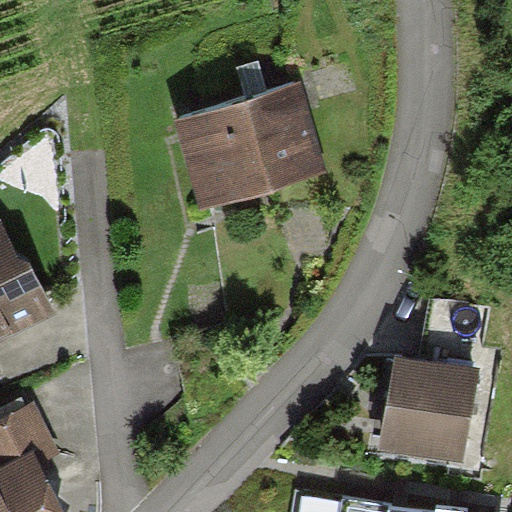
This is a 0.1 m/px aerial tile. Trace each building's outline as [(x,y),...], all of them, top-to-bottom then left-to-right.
[(303,82),(177,118),(203,207),(279,185),(328,171),(303,82)] [(0,371),(9,367),(0,346),(0,333),(57,307),(9,207),(0,211),(0,371)] [(424,363),(398,359),(382,451),(462,465),(467,438),(486,309),(434,302),(424,363)] [(0,511),(66,511),(41,464),(62,453),(37,401),(0,418),(0,511)] [(505,511),(506,510),(295,479),(289,511),(505,511)]
